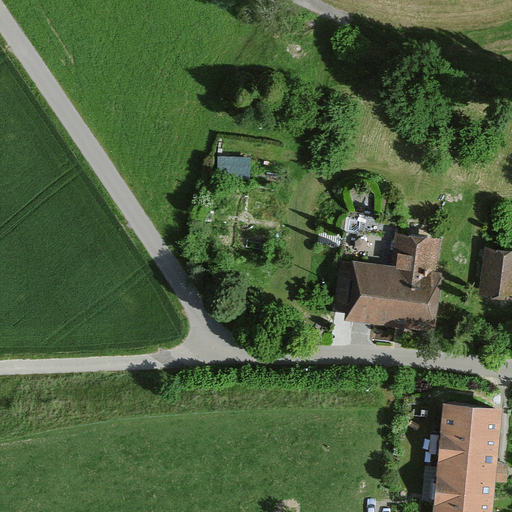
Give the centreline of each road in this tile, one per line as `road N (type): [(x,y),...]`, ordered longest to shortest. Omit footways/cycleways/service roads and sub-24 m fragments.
road 1 (unclassified): [(0,13),(222,356)]
road 2 (residential): [(222,356),(354,354),(511,368)]
road 3 (track): [(0,364),(222,356)]
